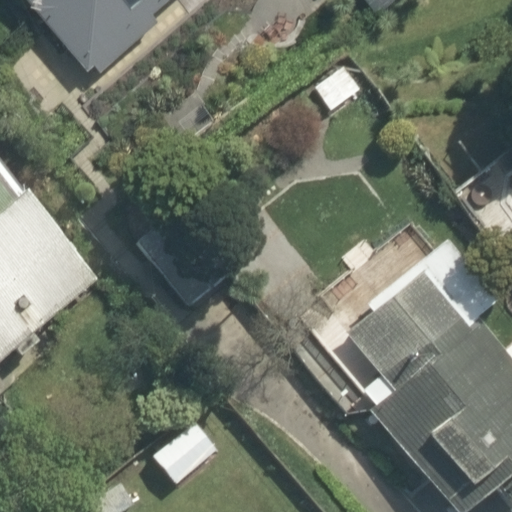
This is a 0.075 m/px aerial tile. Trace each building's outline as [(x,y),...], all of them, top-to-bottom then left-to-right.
[(144,5),(149,0),(5,0),(85,88),(159,21),(144,5)] [(4,168),(0,170),(0,334),(84,268),(4,168)] [(511,414),(456,326),(471,317),(421,239),(321,303),(370,380),(340,399),(411,511),(452,511),(511,474),(511,414)] [(511,241),(502,249),(511,262),(511,241)] [(158,487),(206,448),(180,415),(131,454),(158,487)] [(102,477),(65,504),(70,511),(123,511),(126,510),(102,477)]
